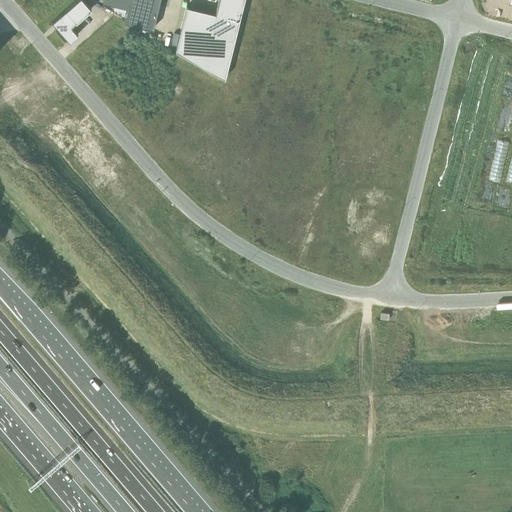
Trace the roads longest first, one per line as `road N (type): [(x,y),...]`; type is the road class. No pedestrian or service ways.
road 1 (unclassified): [(4,0),(210,226),(281,270),(388,299)]
road 2 (motorway): [(194,511),(0,286)]
road 3 (unclassified): [(457,19),(388,299)]
road 4 (motorway): [(154,511),(0,331)]
road 5 (motorway): [(0,365),(125,511)]
road 6 (motorway): [(0,408),(90,511)]
road 7 (track): [(511,425),(376,438)]
road 8 (unclassified): [(388,299),(511,299)]
